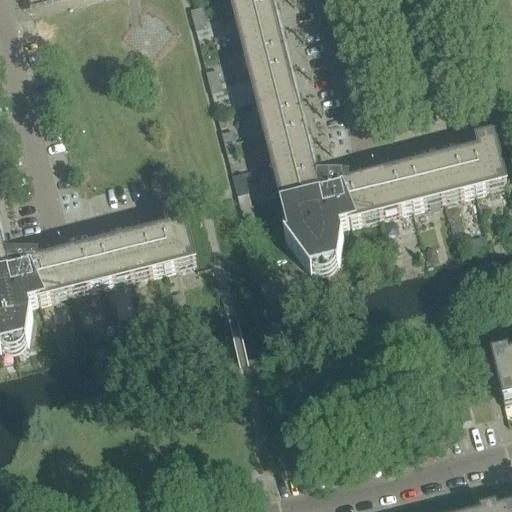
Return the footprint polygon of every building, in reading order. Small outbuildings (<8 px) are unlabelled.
[(317,188),(269,0),(229,0),(287,231),(288,230),(292,243),(287,244),(286,244),(285,245),(311,280),(312,279),(338,272),(340,273),(344,243),(343,243),(341,234),(350,232),(351,233),(508,193),(495,144),(477,149),(480,160),(342,195),(341,190),(341,186),(322,186),(317,188)] [(191,15),(194,26),(205,23),(203,12),(191,15)] [(205,23),(194,26),(196,37),(208,34),(205,23)] [(218,74),(207,77),(209,88),(221,85),(218,74)] [(224,96),(221,85),(209,88),(212,99),(224,96)] [(234,136),(222,139),(225,149),(236,146),(234,136)] [(239,157),(236,146),(225,149),(227,160),(239,157)] [(238,201),(240,212),(252,209),(249,198),(238,201)] [(255,219),(252,209),(240,212),(243,222),(255,219)] [(185,222),(166,227),(169,238),(31,273),(30,267),(30,264),(12,264),(7,265),(0,239),(0,357),(1,358),(2,357),(28,351),(29,351),(33,321),(32,321),(30,312),(40,310),(40,311),(205,269),(196,231),(188,233),(185,222)] [(429,254),(427,257),(429,263),(431,266),(436,265),(437,261),(436,255),(433,253),(429,254)] [(511,361),(493,367),(504,408),(511,405),(511,361)]
